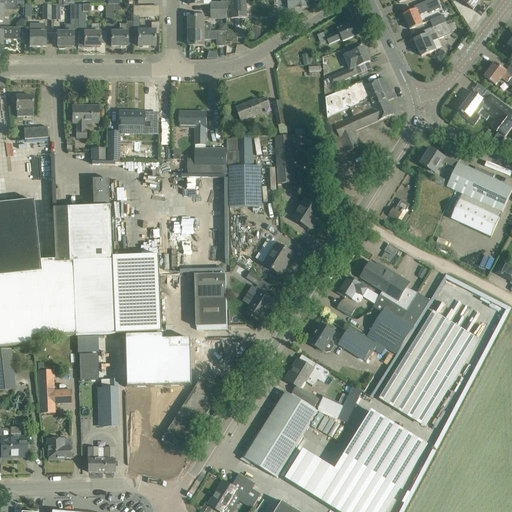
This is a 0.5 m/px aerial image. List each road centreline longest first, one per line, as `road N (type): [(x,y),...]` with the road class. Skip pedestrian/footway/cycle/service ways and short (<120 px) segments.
road 1 (residential): [(174,504),(358,221)]
road 2 (unknown): [(62,168),(107,168),(119,181),(157,185),(178,332),(144,390)]
road 3 (residential): [(174,504),(142,484),(0,489)]
road 4 (unclassified): [(0,70),(173,71)]
road 5 (residential): [(511,300),(358,221)]
road 6 (unclassified): [(173,71),(260,58),(316,21)]
road 7 (unclassified): [(410,96),(438,95),(508,0)]
